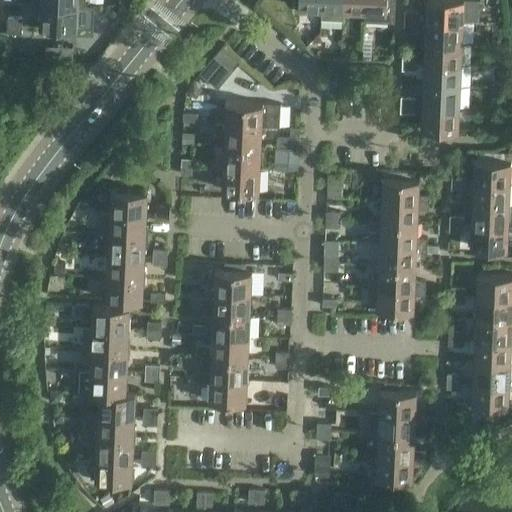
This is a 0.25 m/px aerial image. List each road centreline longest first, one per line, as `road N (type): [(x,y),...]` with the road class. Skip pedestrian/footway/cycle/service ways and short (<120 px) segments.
road 1 (tertiary): [(0,249),(31,191),(188,0)]
road 2 (residential): [(182,438),(301,444),(304,344)]
road 3 (residential): [(313,136),(315,86),(211,0)]
road 4 (residential): [(304,344),(440,350)]
road 5 (residential): [(173,229),(309,234)]
